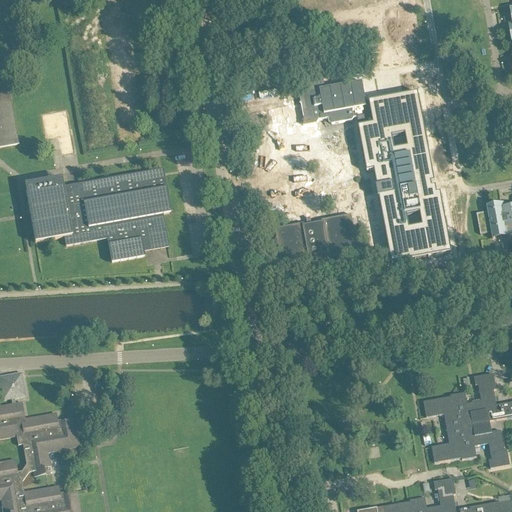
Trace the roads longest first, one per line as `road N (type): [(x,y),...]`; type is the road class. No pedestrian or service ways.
road 1 (unclassified): [(254,349),(192,0)]
road 2 (residential): [(254,349),(511,337)]
road 3 (residential): [(0,363),(254,349)]
road 4 (residential): [(284,511),(254,349)]
road 5 (residential): [(511,183),(461,188),(445,105)]
